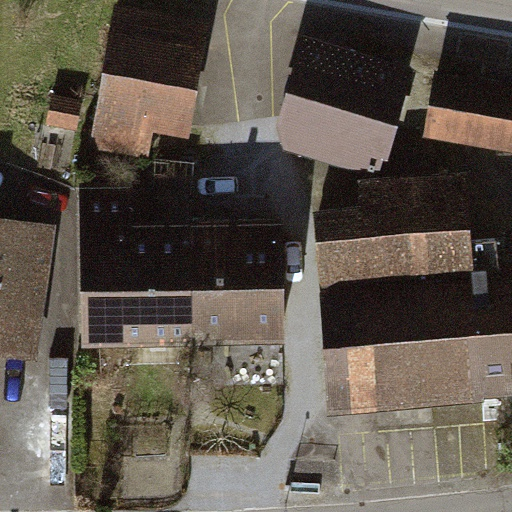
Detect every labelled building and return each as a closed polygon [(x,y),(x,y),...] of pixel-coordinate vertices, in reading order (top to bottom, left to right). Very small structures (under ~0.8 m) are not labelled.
[(214,28),(125,13),(101,156),(150,164),(154,138),(195,144),(214,28)] [(418,72),(312,43),(282,149),(371,174),(382,135),(398,140),(418,72)] [(511,90),(438,78),(430,126),(511,140),(511,90)] [(319,217),(331,397),(511,381),(511,268),(500,269),(497,238),(471,241),(466,181),(434,183),(432,150),(400,151),(402,185),(363,188),(365,213),(319,217)] [(85,192),(91,355),(198,352),(193,228),(141,230),(140,190),(85,192)] [(45,222),(0,216),(0,348),(29,352),(45,222)] [(193,228),(198,352),(291,348),(287,225),(193,228)]
